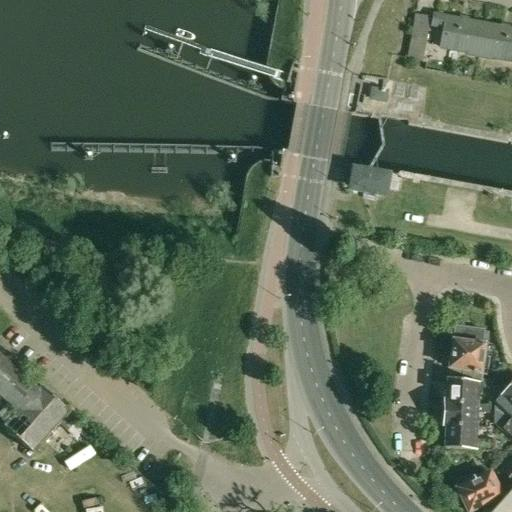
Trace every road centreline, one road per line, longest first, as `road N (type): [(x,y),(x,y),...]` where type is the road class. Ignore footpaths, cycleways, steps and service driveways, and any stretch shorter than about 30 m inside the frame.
road 1 (tertiary): [(339,11),(299,258),(310,368)]
road 2 (residential): [(259,500),(187,457),(0,285)]
road 3 (residential): [(511,286),(428,267),(412,450)]
road 4 (tertiary): [(310,368),(343,443),(401,511)]
